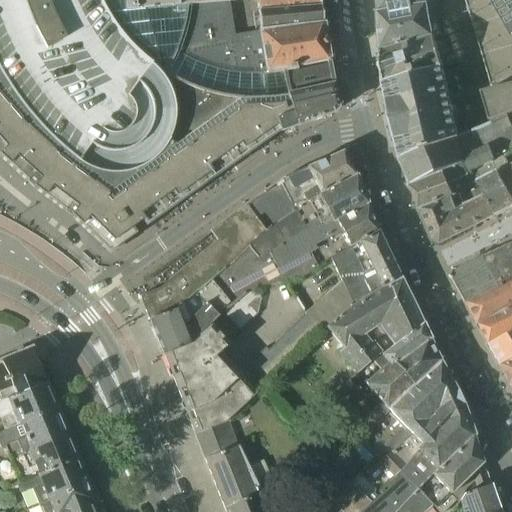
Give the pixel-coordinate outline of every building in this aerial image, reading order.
[(0,0),(0,76),(64,39),(59,29),(54,20),(50,10),(46,0),(0,0)] [(236,0),(236,1),(228,2),(234,36),(255,33),(252,14),(257,13),(255,0),(46,0),(50,10),(54,20),(59,29),(64,39),(103,15),(106,14),(112,24),(120,35),(128,45),(138,54),(148,63),(159,71),(171,78),(183,84),(196,89),(209,93),(223,96),(236,98),(250,99),(263,99),(276,97),(288,95),(287,93),(290,93),(291,94),(329,86),(329,84),(331,83),(331,82),(328,66),(328,65),(324,65),(323,65),(322,65),(321,64),(297,68),(297,69),(295,70),(295,71),(286,72),(286,74),(283,74),(283,73),(266,75),(264,76),(264,75),(239,75),(227,73),(227,72),(216,70),(195,63),(175,52),(185,17),(187,6),(180,7),(178,7),(125,13),(123,1),(132,0),(131,0),(236,0)] [(125,13),(178,7),(180,7),(187,6),(228,2),(236,1),(236,0),(131,0),(132,0),(123,1),(125,13)] [(258,13),(320,8),(318,0),(255,0),(257,13),(258,13)] [(441,0),(379,0),(381,14),(442,4),(441,0)] [(511,0),(465,0),(493,91),(484,94),(492,123),(493,124),(508,117),(511,115),(511,0)] [(259,32),(255,33),(234,36),(228,2),(187,6),(185,17),(175,52),(195,63),(216,70),(227,72),(227,73),(239,75),(264,75),(264,76),(266,75),(259,32)] [(383,53),(383,54),(436,39),(448,36),(442,4),(381,14),(383,53)] [(259,32),(321,24),(322,24),(320,8),(258,13),(257,13),(252,14),(255,33),(259,32)] [(103,15),(64,39),(0,76),(0,105),(24,132),(57,162),(96,192),(115,206),(234,122),(254,150),(281,132),(299,125),(291,94),(290,93),(287,93),(288,95),(276,97),(263,99),(250,99),(236,98),(223,96),(209,93),(196,89),(183,84),(171,78),(159,71),(148,63),(138,54),(128,45),(120,35),(112,24),(106,14),(103,15)] [(324,65),(328,65),(327,61),(328,61),(322,24),(321,24),(259,32),(266,75),(283,73),(283,74),(286,74),(286,72),(295,71),(295,70),(297,69),(297,68),(321,64),(322,65),(323,65),(324,65)] [(448,36),(436,39),(383,54),(385,83),(385,84),(444,67),(445,68),(458,64),(450,35),(448,36)] [(445,69),(445,68),(444,67),(385,84),(389,101),(382,102),(392,143),(398,141),(402,160),(460,138),(459,137),(444,69),(445,69)] [(291,94),(299,125),(333,113),(336,109),(336,108),(336,107),(334,99),(331,83),(329,84),(329,86),(291,94)] [(0,105),(0,157),(34,189),(72,218),(107,251),(112,252),(254,150),(234,122),(115,206),(96,192),(57,162),(24,132),(0,105)] [(511,124),(508,117),(493,124),(492,123),(459,137),(460,138),(402,160),(411,185),(464,164),(468,174),(475,171),(494,162),(505,156),(506,157),(511,154),(511,124)] [(297,208),(355,176),(342,152),(284,178),(297,208)] [(511,167),(510,168),(506,157),(505,156),(494,162),(511,195),(511,167)] [(497,216),(511,207),(511,195),(494,162),(475,171),(478,176),(481,183),(481,184),(497,216)] [(469,177),(468,174),(464,164),(411,185),(421,210),(451,199),(462,195),(470,191),(467,183),(468,182),(466,178),(469,177)] [(481,183),(478,176),(475,171),(468,174),(469,177),(466,178),(468,182),(467,183),(470,191),(473,190),(478,201),(466,206),(427,223),(434,242),(441,244),(497,216),(481,184),(481,183)] [(322,229),(367,205),(355,176),(297,208),(293,210),(294,212),(266,232),(248,248),(261,263),(281,246),(319,224),(322,229)] [(293,210),(297,208),(284,178),(264,193),(264,192),(245,206),(266,232),(294,212),(293,210)] [(427,223),(466,206),(462,195),(451,199),(421,210),(427,223)] [(317,266),(330,258),(331,258),(331,259),(350,248),(377,233),(367,205),(322,229),(319,224),(281,246),(261,263),(248,248),(225,269),(246,294),(259,291),(259,290),(300,280),(302,279),(317,267),(317,266)] [(248,248),(266,232),(245,206),(210,231),(217,241),(159,289),(140,296),(150,321),(172,313),(225,269),(248,248)] [(341,279),(388,256),(377,234),(377,233),(350,248),(331,259),(331,258),(330,258),(341,280),(342,280),(341,279)] [(501,286),(511,280),(511,245),(456,271),(454,278),(468,304),(501,287),(501,286)] [(341,280),(353,304),(353,305),(370,295),(399,279),(388,256),(341,279),(342,280),(341,280)] [(191,344),(210,325),(216,319),(221,315),(223,313),(246,294),(225,269),(172,313),(150,321),(163,355),(191,344)] [(353,305),(353,304),(344,309),(331,322),(325,328),(339,345),(334,349),(356,375),(357,374),(371,361),(379,354),(381,357),(421,326),(399,279),(370,295),(353,305)] [(344,309),(353,304),(341,280),(338,283),(326,294),(321,298),(305,313),(319,334),(325,328),(331,322),(344,309)] [(511,280),(501,286),(501,287),(468,304),(481,326),(511,311),(511,310),(511,280)] [(261,299),(259,291),(246,294),(223,313),(240,331),(257,315),(249,305),(255,300),(261,299)] [(511,310),(511,311),(481,326),(491,346),(511,335),(511,310)] [(265,347),(249,364),(248,364),(268,384),(319,334),(305,313),(268,350),(265,347)] [(163,355),(180,397),(196,436),(222,426),(228,421),(256,395),(232,369),(219,354),(229,345),(210,325),(191,344),(163,355)] [(414,351),(429,341),(421,326),(381,357),(379,354),(371,361),(357,374),(368,386),(382,373),(393,363),(396,363),(414,351)] [(511,335),(491,346),(503,366),(511,362),(511,335)] [(387,408),(438,361),(429,341),(414,351),(396,363),(393,363),(382,373),(368,386),(363,390),(359,393),(349,381),(341,388),(352,400),(343,408),(360,428),(382,404),(387,408)] [(0,398),(2,402),(46,384),(38,366),(41,365),(44,363),(46,360),(46,357),(46,354),(45,352),(43,350),(41,348),(38,348),(36,348),(33,348),(1,362),(3,367),(0,368),(0,398)] [(454,391),(439,362),(438,361),(387,408),(382,404),(360,428),(353,434),(380,463),(411,433),(413,435),(454,391)] [(511,362),(503,366),(511,382),(511,362)] [(9,428),(56,409),(46,384),(2,402),(0,403),(0,417),(6,431),(10,429),(9,428)] [(461,404),(455,392),(454,391),(413,435),(411,433),(380,463),(394,478),(395,479),(405,468),(407,464),(422,446),(461,404)] [(380,494),(371,503),(359,511),(396,511),(450,457),(473,437),(461,406),(461,404),(422,446),(407,464),(405,468),(395,479),(394,478),(379,493),(380,494)] [(22,452),(67,433),(62,423),(65,419),(62,413),(58,412),(56,409),(9,428),(10,429),(6,431),(0,433),(0,446),(1,449),(6,447),(11,459),(22,454),(22,452)] [(268,511),(266,507),(282,500),(263,460),(249,467),(239,446),(238,446),(228,421),(222,426),(196,436),(225,511),(268,511)] [(18,484),(77,459),(67,433),(22,452),(22,454),(27,466),(25,470),(14,474),(18,484)] [(444,511),(465,490),(475,482),(486,474),(482,464),(473,438),(473,437),(450,457),(396,511),(424,511),(432,505),(435,509),(438,511),(444,511)] [(88,484),(77,459),(18,484),(21,493),(32,488),(39,505),(88,484)] [(475,482),(478,490),(463,496),(454,511),(453,511),(498,511),(499,511),(490,486),(486,474),(475,482)] [(361,493),(351,483),(349,482),(329,503),(338,511),(359,511),(371,503),(361,493)] [(99,511),(94,498),(96,495),(93,487),(89,487),(88,484),(39,505),(42,511),(99,511)] [(312,511),(314,510),(302,498),(288,511),(312,511)]
